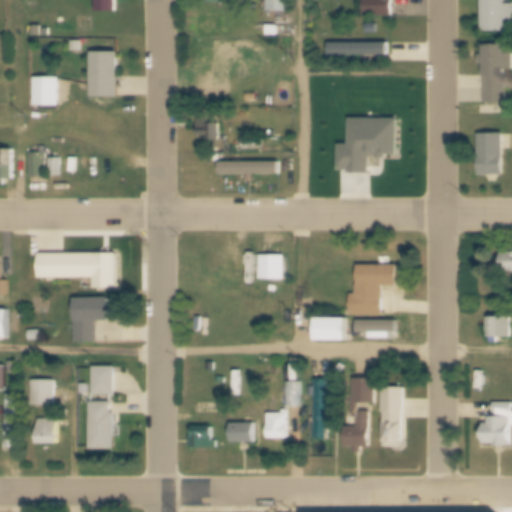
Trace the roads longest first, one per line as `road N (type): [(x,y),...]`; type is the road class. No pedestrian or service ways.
road 1 (residential): [(0,492),(511,494)]
road 2 (residential): [(161,0),(159,511)]
road 3 (residential): [(0,214),(511,214)]
road 4 (residential): [(445,494),(442,0)]
